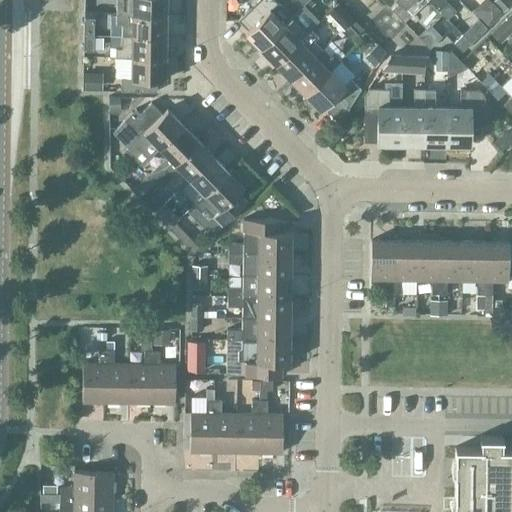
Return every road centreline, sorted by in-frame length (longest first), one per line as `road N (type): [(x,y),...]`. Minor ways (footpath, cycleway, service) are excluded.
road 1 (residential): [(326,509),(333,189)]
road 2 (residential): [(333,189),(204,60),(205,0)]
road 3 (residential): [(326,509),(246,507),(220,491),(150,490)]
road 4 (residential): [(333,189),(511,191)]
road 5 (residential): [(150,490),(150,432),(74,431)]
